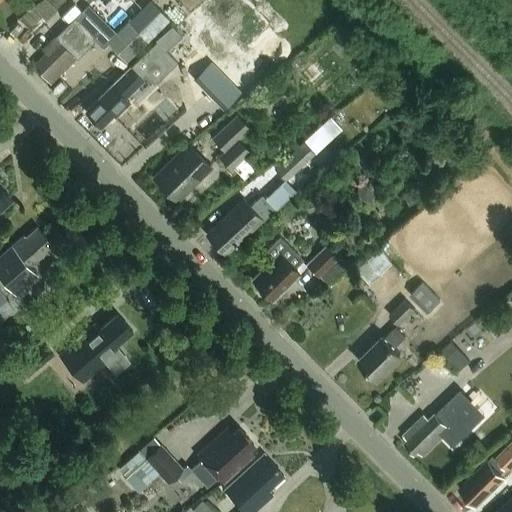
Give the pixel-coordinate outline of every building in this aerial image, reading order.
[(95,41),(92,38),(103,28),(87,11),(76,21),(75,20),(56,38),(43,51),(46,54),(33,67),(45,79),(47,77),(51,82),(75,59),(76,60),(95,41)] [(107,41),(126,61),(156,33),(137,13),(107,41)] [(156,42),(130,67),(112,85),(111,85),(84,111),(100,127),(112,116),(114,118),(129,103),(124,98),(143,80),(141,78),(144,75),(154,85),(177,63),(165,51),(181,36),(171,26),(155,42),(156,42)] [(175,113),(188,102),(172,84),(159,94),(175,113)] [(236,115),(210,138),(222,151),(248,128),(236,115)] [(329,116),(318,126),(330,139),(340,129),(329,116)] [(233,167),(245,156),(248,153),(235,140),(217,156),(230,170),(233,167)] [(302,142),(273,169),(285,181),(314,154),(302,142)] [(210,167),(187,144),(154,178),(177,201),(210,167)] [(375,189),(358,183),(352,198),(370,204),(375,189)] [(416,186),(403,195),(412,209),(425,202),(416,186)] [(0,210),(10,202),(0,189),(0,210)] [(304,201),(314,229),(346,219),(337,190),(304,201)] [(275,210),(262,196),(251,206),(244,199),(206,234),(225,254),(261,220),(263,221),(275,210)] [(32,278),(25,270),(52,247),(37,229),(20,244),(18,242),(0,257),(0,277),(3,281),(15,293),(32,278)] [(354,229),(337,234),(341,249),(358,244),(354,229)] [(303,261),(281,238),(267,252),(273,259),(252,279),(273,301),(300,275),(295,269),(303,261)] [(307,264),(319,277),(328,284),(349,262),(340,254),(328,242),(307,264)] [(356,269),(370,283),(395,259),(381,244),(356,269)] [(400,325),(408,317),(415,309),(405,299),(390,314),(400,325)] [(85,381),(105,363),(115,374),(129,362),(117,348),(115,346),(131,331),(115,314),(99,329),(94,324),(71,345),(60,355),(65,361),(77,374),(78,373),(85,381)] [(405,338),(396,328),(384,339),(383,338),(359,362),(376,379),(400,355),(394,349),(405,338)] [(29,376),(54,354),(44,343),(19,365),(29,376)] [(450,343),(440,352),(450,362),(459,353),(450,343)] [(470,401),(459,389),(428,419),(425,416),(405,436),(409,440),(405,444),(413,453),(417,449),(422,455),(449,428),(447,427),(454,421),(452,419),(470,401)] [(252,444),(238,429),(232,435),(228,429),(199,455),(223,481),(251,455),(246,449),(252,444)] [(153,438),(126,464),(147,486),(159,474),(168,484),(183,469),(153,438)] [(511,464),(511,441),(490,463),(488,461),(460,488),(476,504),(503,476),(501,474),(511,464)] [(282,476),(263,456),(226,490),(245,511),(253,511),(271,496),(266,491),(282,476)] [(115,478),(93,498),(103,509),(125,489),(115,478)] [(511,511),(511,498),(497,511),(511,511)]
